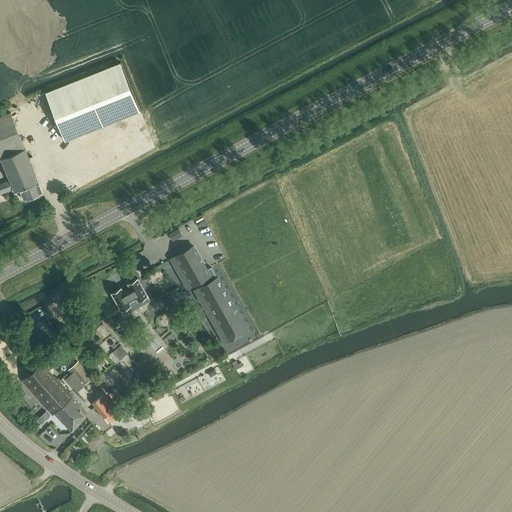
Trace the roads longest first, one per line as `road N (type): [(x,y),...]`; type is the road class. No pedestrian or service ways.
road 1 (tertiary): [(0,275),(511,7)]
road 2 (tertiary): [(128,511),(0,421)]
